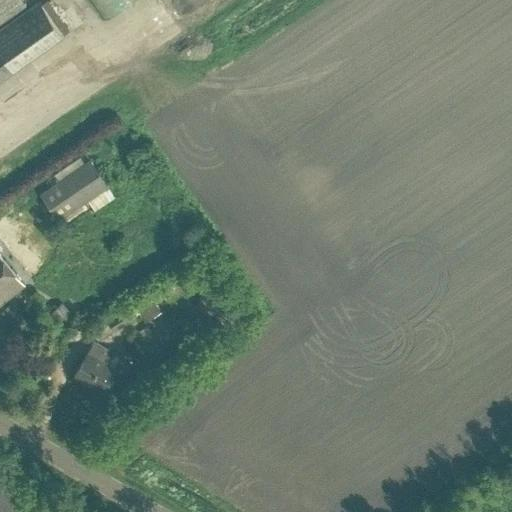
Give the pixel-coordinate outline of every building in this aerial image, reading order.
[(25,0),(0,0),(0,19),(26,1),(25,0)] [(131,0),(90,0),(104,20),(131,0)] [(0,74),(11,67),(13,70),(64,35),(40,1),(0,29),(0,74)] [(41,193),(59,219),(108,185),(91,159),(41,193)] [(0,303),(25,283),(0,252),(0,303)] [(144,320),(159,311),(148,293),(133,302),(144,320)] [(228,323),(243,311),(231,295),(216,306),(228,323)] [(19,310),(12,301),(5,307),(12,316),(19,310)] [(70,314),(60,302),(50,311),(59,322),(70,314)] [(116,330),(137,316),(129,304),(108,318),(109,318),(93,329),(100,340),(116,329),(116,330)] [(88,351),(74,374),(103,391),(116,367),(109,363),(115,352),(95,341),(89,351),(88,351)]
